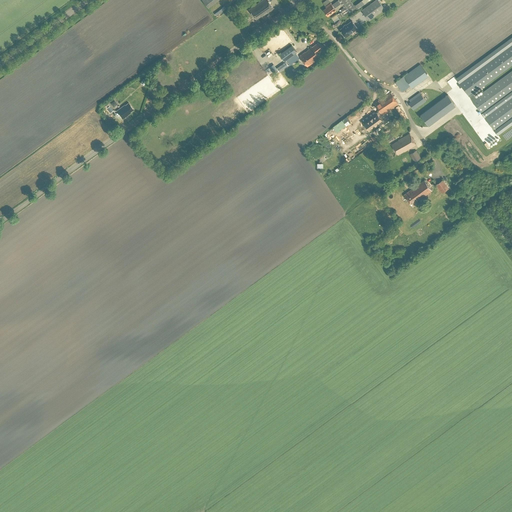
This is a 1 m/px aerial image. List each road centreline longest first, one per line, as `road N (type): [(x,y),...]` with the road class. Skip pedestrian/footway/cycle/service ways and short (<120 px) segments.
road 1 (unclassified): [(0,221),(296,2)]
road 2 (residential): [(424,141),(398,95),(362,73),(296,2)]
